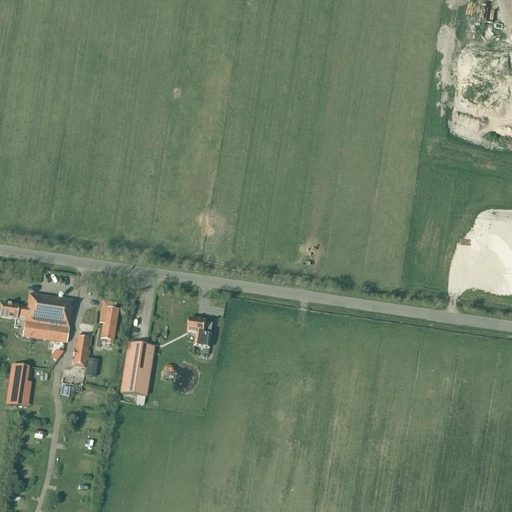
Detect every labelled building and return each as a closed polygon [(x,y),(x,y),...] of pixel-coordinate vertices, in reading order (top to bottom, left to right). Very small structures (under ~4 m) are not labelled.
[(70,310),(71,301),(28,295),(26,309),(18,308),(18,307),(1,305),(0,308),(0,318),(16,321),(17,318),(25,319),(22,337),(66,344),(71,310),(70,310)] [(113,346),(113,342),(118,311),(105,308),(100,340),(109,342),(108,345),(113,346)] [(189,319),(187,333),(196,335),(195,343),(195,347),(203,348),(209,349),(211,336),(210,336),(212,325),(205,324),(206,322),(189,319)] [(85,369),(87,352),(89,337),(77,335),(72,368),(85,369)] [(128,344),(120,394),(136,397),(144,398),(153,348),(128,344)] [(96,379),(100,362),(90,359),(86,377),(96,379)] [(8,393),(6,406),(22,408),(26,379),(28,368),(12,366),(8,393)] [(77,399),(97,404),(99,397),(79,392),(77,399)] [(136,397),(135,404),(143,406),(144,398),(136,397)] [(34,470),(34,462),(15,462),(15,469),(34,470)]
